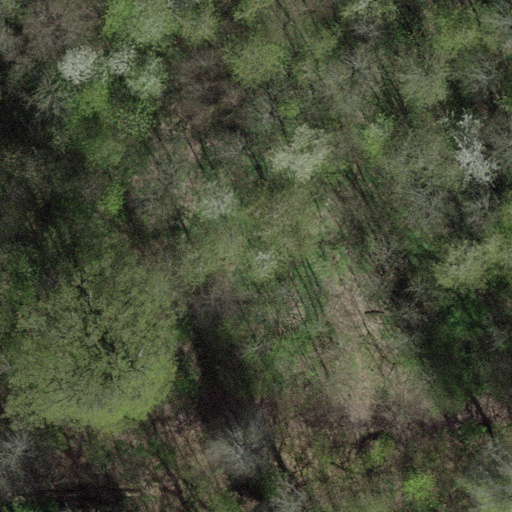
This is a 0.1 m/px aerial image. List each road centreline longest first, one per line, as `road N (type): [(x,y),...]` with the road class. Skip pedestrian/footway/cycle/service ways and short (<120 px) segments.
road 1 (track): [(0,403),(371,424),(511,392)]
road 2 (track): [(492,0),(371,424)]
